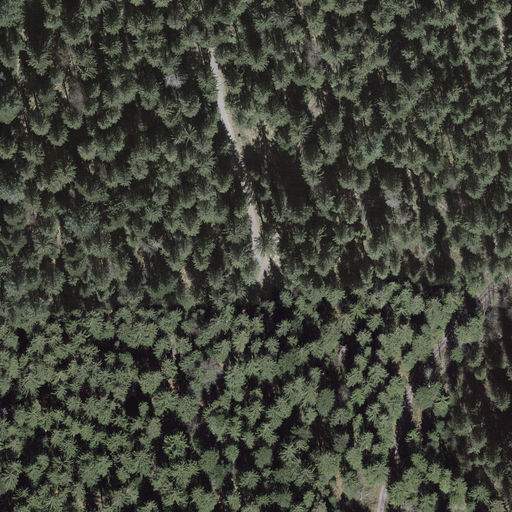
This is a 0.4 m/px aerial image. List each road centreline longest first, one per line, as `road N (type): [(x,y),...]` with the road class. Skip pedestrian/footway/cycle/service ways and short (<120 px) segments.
road 1 (track): [(240,0),(218,42),(214,84),(258,270),(216,398),(163,453),(152,482),(159,511)]
road 2 (track): [(258,270),(276,242),(306,128),(321,102),(389,57),(407,0)]
road 3 (track): [(381,511),(408,397),(511,269)]
